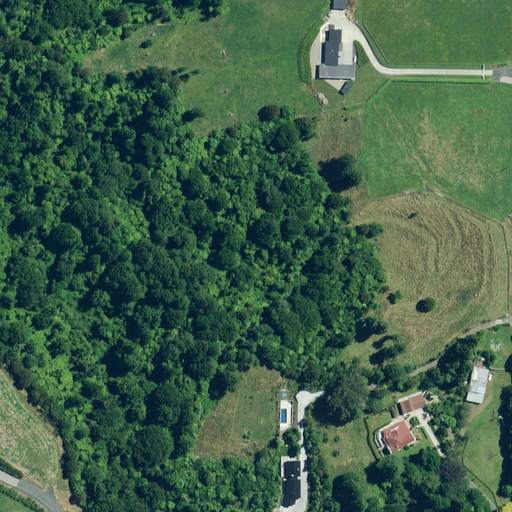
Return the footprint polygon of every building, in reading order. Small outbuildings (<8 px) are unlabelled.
[(345,0),(333,0),(334,9),(345,9),(345,0)] [(324,97),(324,96),(324,95),(324,94),(323,94),(323,93),(322,93),(321,93),(321,92),(320,92),(320,93),(319,93),(318,94),(317,96),(317,97),(318,98),(319,99),(320,99),(321,99),(322,99),(321,100),(321,101),(322,102),(322,103),(323,103),(323,104),(324,104),(325,104),(326,104),(327,104),(327,103),(328,102),(328,101),(328,100),(328,99),(328,98),(327,98),(326,97),(325,97),(324,97)] [(488,370),(472,367),(466,400),(481,403),(488,370)] [(424,404),(419,392),(397,400),(402,412),(424,404)] [(412,440),(402,419),(386,427),(386,426),(380,429),(384,437),(381,438),(389,452),(412,440)] [(302,494),(302,471),(289,471),(289,494),(302,494)]
